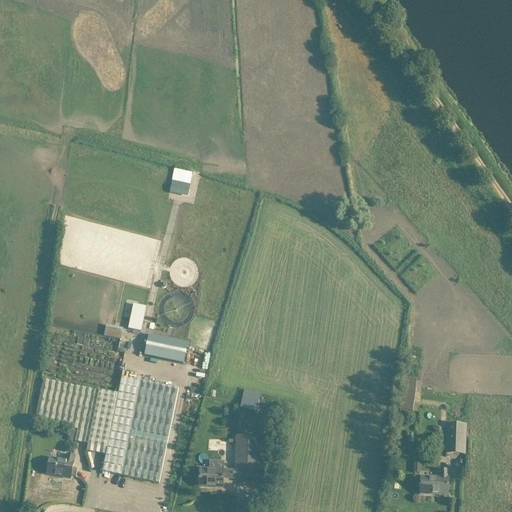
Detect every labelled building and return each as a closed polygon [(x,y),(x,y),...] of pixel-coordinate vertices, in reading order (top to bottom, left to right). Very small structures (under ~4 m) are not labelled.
[(174,171),(170,189),(189,193),(192,175),(174,171)] [(134,305),(129,330),(141,332),(146,308),(134,305)] [(119,340),(122,329),(105,324),(102,335),(119,340)] [(149,335),(144,356),(184,364),(188,343),(149,335)] [(87,446),(107,450),(102,473),(159,484),(178,389),(122,377),(118,395),(43,380),(35,424),(89,433),(87,446)] [(403,378),(399,410),(408,412),(412,412),(417,380),(404,378),(403,378)] [(243,397),(240,409),(257,412),(259,401),(243,397)] [(280,406),(278,415),(287,417),(289,409),(280,406)] [(446,448),(446,454),(458,454),(465,455),(465,425),(447,425),(446,448)] [(36,432),(31,461),(42,463),(46,434),(36,432)] [(235,479),(235,480),(259,481),(260,438),(236,437),(235,471),(235,479)] [(76,477),(77,470),(73,469),(74,464),(73,464),(75,457),(67,455),(66,462),(50,459),(47,474),(70,479),(71,476),(76,477)] [(394,460),(393,472),(402,473),(403,467),(398,466),(398,461),(394,460)] [(200,470),(199,488),(223,488),(223,479),(235,479),(235,471),(223,471),(223,470),(200,470)] [(421,478),(420,485),(420,495),(448,496),(448,479),(447,479),(447,471),(440,471),(440,478),(421,478)]
